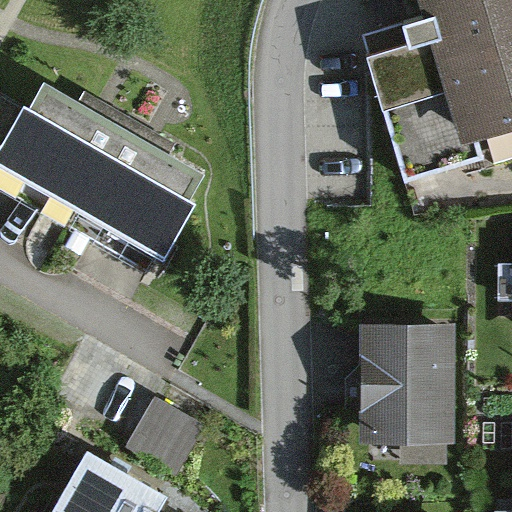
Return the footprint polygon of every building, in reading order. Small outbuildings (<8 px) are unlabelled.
[(511,0),(423,0),(432,26),(370,44),(406,171),(476,151),(471,132),(511,120),(511,0)] [(214,186),(45,88),(3,160),(172,257),(214,186)] [(451,331),(364,330),(364,445),(451,445),(451,331)] [(201,415),(154,385),(121,436),(168,466),(201,415)] [(91,455),(58,511),(158,511),(157,511),(165,498),(91,455)]
